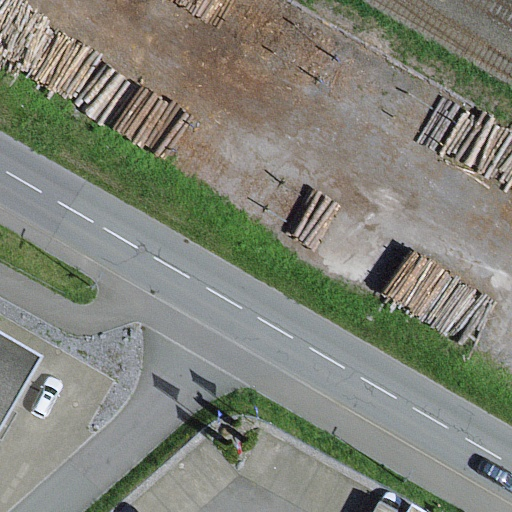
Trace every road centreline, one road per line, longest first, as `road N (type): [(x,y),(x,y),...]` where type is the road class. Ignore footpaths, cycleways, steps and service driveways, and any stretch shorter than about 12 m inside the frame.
road 1 (tertiary): [(235,304),(511,464)]
road 2 (residential): [(235,304),(172,396),(49,511)]
road 3 (tertiary): [(0,170),(235,304)]
